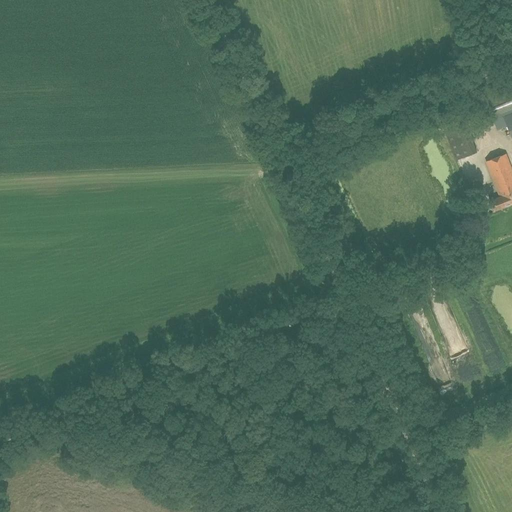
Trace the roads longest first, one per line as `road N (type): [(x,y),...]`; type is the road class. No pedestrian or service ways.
road 1 (track): [(348,300),(0,435)]
road 2 (track): [(348,300),(206,0)]
road 3 (track): [(51,415),(296,511)]
road 4 (track): [(442,511),(348,300)]
